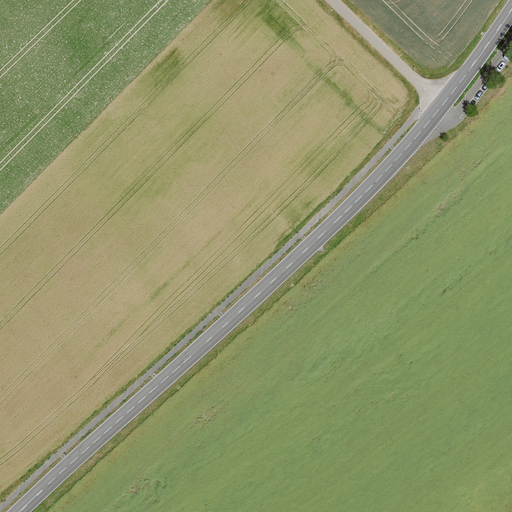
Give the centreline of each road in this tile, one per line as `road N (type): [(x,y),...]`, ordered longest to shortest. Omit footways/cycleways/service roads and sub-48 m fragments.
road 1 (primary): [(511,7),(371,185),(19,511)]
road 2 (track): [(330,0),(440,107)]
